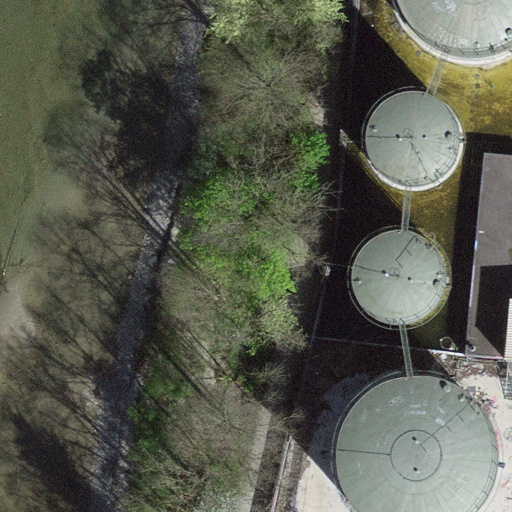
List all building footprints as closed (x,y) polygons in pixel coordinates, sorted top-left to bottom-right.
[(489,72),(511,60),(511,0),(385,0),(386,9),(400,39),(424,61),(456,73),(489,72)] [(422,194),(438,186),(451,173),(457,155),(457,137),(449,121),(435,108),(418,102),(400,103),(383,110),(371,124),(364,141),(365,159),(373,176),(386,188),(404,194),(422,194)] [(511,301),(511,158),(489,156),(469,355),(511,359),(511,303),(511,304),(511,301)] [(408,330),(424,322),(437,309),(443,292),(442,274),(435,257),(421,245),(404,238),(386,239),(369,247),(357,260),(350,277),(351,295),(359,312),(372,324),(389,331),(408,330)] [(481,511),(484,509),(496,477),(494,443),(480,412),(455,389),(423,378),(389,379),(358,393),(335,418),(323,450),(324,484),(337,511),(481,511)]
